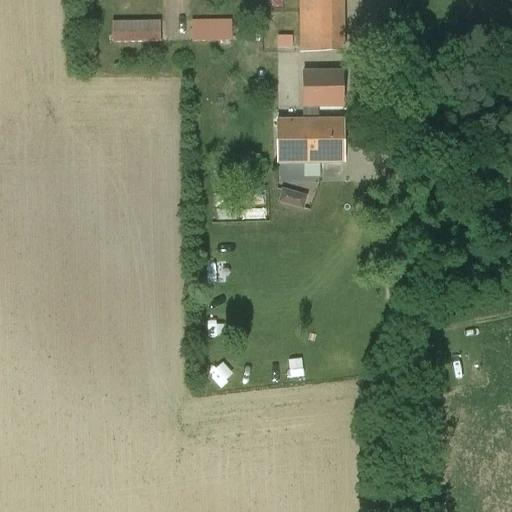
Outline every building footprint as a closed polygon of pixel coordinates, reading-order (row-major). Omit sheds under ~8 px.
[(298,0),(299,32),(299,54),(345,53),(344,0),(298,0)] [(231,21),(191,22),(192,42),(232,42),(231,21)] [(160,22),(111,23),(111,44),(160,43),(160,22)] [(294,47),(294,35),(278,35),(278,47),(294,47)] [(302,72),(302,110),(318,110),(344,109),(343,71),(302,72)] [(277,121),(277,165),(344,165),(344,121),(318,121),(318,110),(302,110),(303,121),(277,121)] [(283,187),(279,203),(305,209),(308,194),(283,187)]
